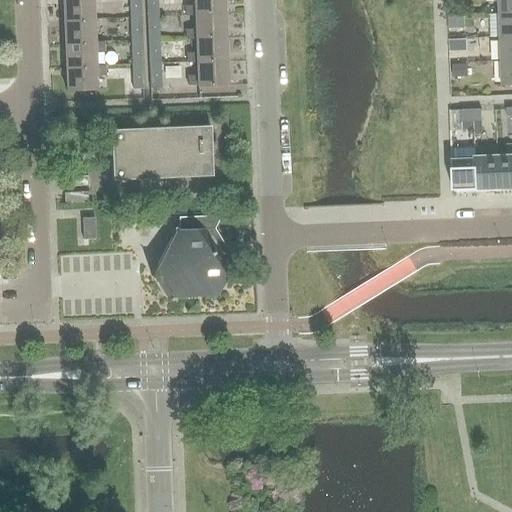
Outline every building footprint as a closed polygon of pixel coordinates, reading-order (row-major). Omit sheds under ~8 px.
[(92,0),(62,0),(63,20),(93,19),(92,0)] [(128,0),(130,18),(141,17),(140,0),(128,0)] [(157,0),(146,0),(147,18),(158,17),(157,0)] [(224,14),(223,0),(193,0),(194,5),(184,5),(185,16),(194,16),(224,14)] [(511,0),(496,0),(497,14),(511,13),(511,0)] [(511,13),(497,14),(498,39),(511,38),(511,13)] [(225,38),(224,14),(194,16),(195,28),(185,29),(186,39),(195,39),(225,38)] [(456,29),(456,15),(448,15),(449,30),(456,29)] [(131,41),(142,40),(141,17),(130,18),(131,41)] [(158,17),(147,18),(148,41),(159,41),(158,17)] [(93,19),(63,20),(64,43),(94,42),(93,19)] [(226,61),(225,38),(195,39),(195,52),(186,52),(187,63),(196,63),(226,61)] [(511,38),(498,39),(499,63),(511,62),(511,38)] [(132,65),(143,65),(142,40),(131,41),(132,65)] [(467,52),(467,40),(449,41),(450,53),(467,52)] [(159,41),(148,41),(149,65),(160,64),(159,41)] [(103,42),(94,42),(64,43),(65,68),(95,67),(94,53),(104,52),(103,42)] [(227,86),(226,61),(196,63),(196,75),(187,76),(188,87),(197,86),(197,87),(227,86)] [(511,62),(499,63),(500,87),(511,86),(511,62)] [(160,64),(149,65),(150,89),(161,89),(160,64)] [(465,78),(464,64),(452,65),(452,78),(465,78)] [(132,90),(144,89),(143,65),(132,65),(132,90)] [(66,92),(96,91),(95,76),(103,76),(103,66),(95,67),(65,68),(66,92)] [(481,109),(471,110),(472,122),(474,122),(482,122),(481,109)] [(471,110),(461,110),(462,122),(472,122),(471,110)] [(482,122),(474,122),(474,135),(482,135),(482,122)] [(212,176),(211,150),(210,143),(210,126),(110,130),(112,181),(212,176)] [(511,156),(498,157),(499,189),(511,188),(511,156)] [(498,157),(475,158),(476,190),(499,189),(498,157)] [(475,158),(451,159),(452,191),(476,190),(475,158)] [(88,186),(87,176),(63,177),(64,187),(88,186)] [(88,192),(64,193),(64,203),(88,202),(88,192)] [(174,232),(150,277),(164,298),(214,296),(216,299),(219,298),(218,294),(235,261),(229,253),(223,242),(214,229),(218,221),(214,216),(178,218),(179,230),(177,230),(175,228),(173,229),(174,232)] [(94,218),(93,218),(82,219),(83,240),(96,239),(94,218)]
